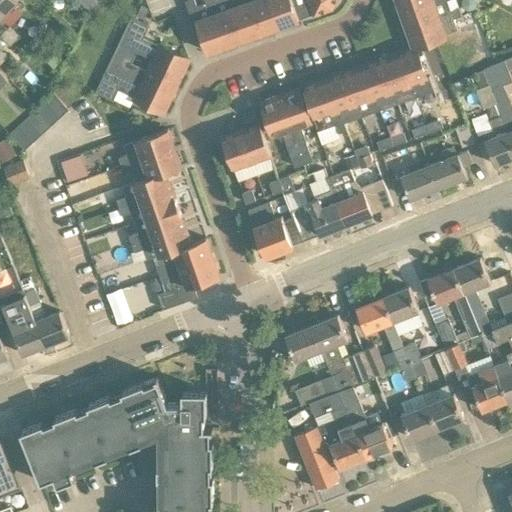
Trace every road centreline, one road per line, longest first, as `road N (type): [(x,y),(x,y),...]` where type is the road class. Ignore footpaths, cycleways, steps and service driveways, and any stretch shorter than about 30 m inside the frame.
road 1 (residential): [(250,298),(200,157),(190,115),(197,85),(338,29),(357,0)]
road 2 (residential): [(250,298),(505,196)]
road 3 (residential): [(0,400),(250,298)]
road 4 (residential): [(253,511),(250,298)]
